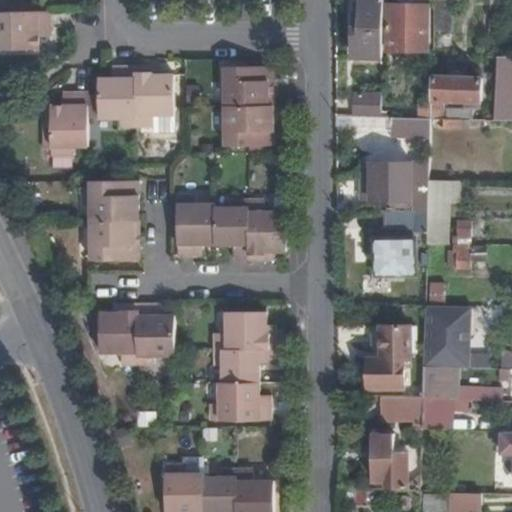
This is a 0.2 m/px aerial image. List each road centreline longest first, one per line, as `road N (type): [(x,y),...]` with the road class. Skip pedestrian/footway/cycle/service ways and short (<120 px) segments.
road 1 (residential): [(320,511),(322,33)]
road 2 (unclassified): [(94,511),(0,266)]
road 3 (residential): [(112,0),(113,36),(322,33)]
road 4 (unknown): [(319,452),(74,456)]
